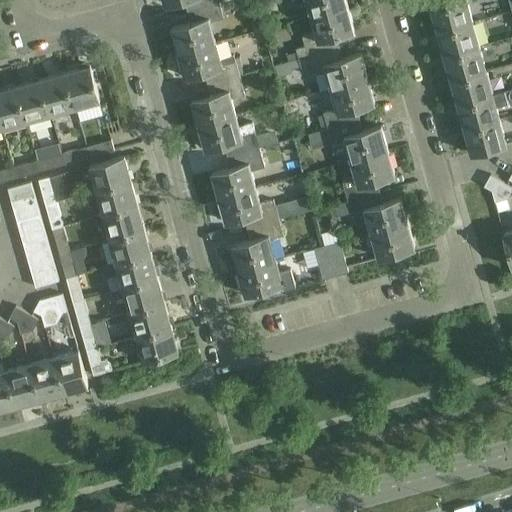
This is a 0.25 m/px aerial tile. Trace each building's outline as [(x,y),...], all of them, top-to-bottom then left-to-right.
[(165,0),(167,5),(184,0),(188,12),(220,3),(219,0),(165,0)] [(349,7),(347,0),(307,0),(312,17),(349,7)] [(473,21),(467,0),(456,0),(432,7),(439,31),(473,21)] [(224,19),(220,3),(188,12),(191,23),(173,28),(180,54),(217,43),(211,22),(224,19)] [(356,30),(349,7),(312,17),(316,32),(302,35),(306,47),(297,49),(299,59),(340,48),(336,36),(356,30)] [(480,46),(473,21),(439,31),(446,55),(480,46)] [(293,29),(278,33),(283,48),(297,44),(293,29)] [(221,60),(217,43),(180,54),(187,77),(205,72),(208,84),(240,75),(235,56),(221,60)] [(487,71),(480,46),(446,55),(453,81),(487,71)] [(369,79),(362,53),(343,59),(340,48),(299,59),(302,67),(306,69),(311,68),(313,73),(317,75),(327,72),(332,90),(369,79)] [(92,66),(67,73),(77,108),(102,101),(92,66)] [(494,96),(487,71),(453,81),(459,105),(494,96)] [(77,108),(67,73),(43,79),(53,114),(77,108)] [(245,95),(240,75),(208,84),(212,96),(193,101),(200,126),(237,116),(232,98),(245,95)] [(53,114),(43,79),(19,86),(29,121),(53,114)] [(376,103),(369,79),(332,90),(338,110),(324,113),(328,129),(360,120),(357,109),(376,103)] [(29,121),(19,86),(0,91),(0,112),(4,128),(29,121)] [(506,93),(494,96),(459,105),(466,129),(501,120),(497,108),(509,105),(506,93)] [(240,128),(237,116),(200,126),(207,150),(226,145),(229,157),(260,148),(254,124),(240,128)] [(389,151),(382,126),(363,131),(360,120),(328,129),(333,145),(347,141),(352,162),(389,151)] [(507,144),(501,120),(466,129),(473,154),(507,144)] [(91,158),(116,151),(113,141),(88,148),(91,158)] [(91,158),(88,148),(64,154),(67,165),(91,158)] [(257,188),(252,171),(265,167),(260,148),(229,157),(232,168),(214,173),(220,198),(257,188)] [(396,175),(389,151),(352,162),(356,173),(342,177),(349,202),(380,193),(377,181),(396,175)] [(67,165),(64,154),(40,161),(43,172),(67,165)] [(132,182),(125,157),(91,167),(98,192),(132,182)] [(43,172),(40,161),(15,168),(18,179),(43,172)] [(0,183),(18,179),(15,168),(0,172),(0,183)] [(511,193),(511,186),(507,184),(492,175),(485,187),(493,191),(496,203),(508,200),(511,193)] [(58,202),(52,178),(41,181),(47,204),(58,202)] [(139,206),(132,182),(98,192),(104,216),(139,206)] [(36,194),(33,183),(10,190),(13,201),(36,194)] [(275,201),(262,205),(257,188),(220,198),(227,222),(246,217),(249,229),(265,225),(280,221),(275,201)] [(187,191),(189,208),(198,207),(197,198),(205,197),(203,189),(187,191)] [(410,224),(403,199),(384,204),(380,193),(349,202),(353,217),(367,213),(372,234),(410,224)] [(39,205),(36,194),(13,201),(16,211),(39,205)] [(65,227),(58,202),(47,204),(55,230),(65,227)] [(42,216),(39,205),(16,211),(19,222),(42,216)] [(146,231),(139,206),(104,216),(111,240),(146,231)] [(45,227),(42,216),(19,222),(22,233),(45,227)] [(284,236),(280,221),(265,225),(249,229),(252,241),(233,246),(240,270),(277,260),(271,240),(284,236)] [(416,248),(410,224),(372,234),(379,258),(416,248)] [(48,237),(45,227),(22,233),(25,244),(48,237)] [(72,251),(65,227),(55,230),(61,254),(72,251)] [(153,255),(146,231),(111,240),(118,264),(153,255)] [(51,248),(48,237),(25,244),(28,255),(51,248)] [(349,272),(341,243),(340,241),(328,244),(336,276),(349,272)] [(336,276),(328,244),(315,247),(324,279),(336,276)] [(54,259),(51,248),(28,255),(31,265),(54,259)] [(79,275),(72,251),(61,254),(68,278),(79,275)] [(159,279),(153,255),(118,264),(121,276),(108,279),(111,292),(125,288),(159,279)] [(57,270),(54,259),(31,265),(34,276),(57,270)] [(280,272),(277,260),(240,270),(247,295),(284,285),(285,290),(297,287),(292,269),(280,272)] [(60,282),(57,270),(34,276),(37,288),(60,282)] [(85,299),(79,275),(68,278),(75,302),(85,299)] [(166,303),(159,279),(125,288),(132,313),(166,303)] [(43,298),(35,310),(43,315),(46,326),(59,322),(65,312),(68,312),(63,293),(43,298)] [(92,323),(85,299),(75,302),(81,326),(92,323)] [(173,328),(166,303),(132,313),(139,338),(173,328)] [(41,319),(33,315),(18,306),(11,317),(19,322),(22,332),(35,329),(41,319)] [(16,325),(9,321),(0,316),(0,338),(10,336),(16,325)] [(99,349),(92,323),(81,326),(89,352),(99,349)] [(180,352),(173,328),(139,338),(145,361),(180,352)] [(106,372),(99,349),(89,352),(95,375),(106,372)] [(123,350),(126,370),(138,369),(136,349),(123,350)] [(89,385),(80,351),(55,358),(64,392),(89,385)] [(64,392),(55,358),(31,364),(40,399),(64,392)] [(40,399),(31,364),(6,371),(15,406),(40,399)] [(0,409),(15,406),(6,371),(0,372),(0,409)]
